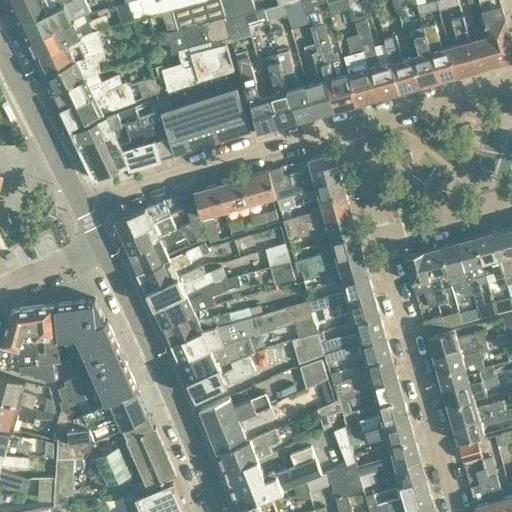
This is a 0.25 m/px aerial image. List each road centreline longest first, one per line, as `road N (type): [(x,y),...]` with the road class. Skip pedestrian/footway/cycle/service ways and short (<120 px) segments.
road 1 (residential): [(218,511),(101,241)]
road 2 (residential): [(82,208),(157,178),(351,127)]
road 3 (residential): [(382,240),(457,511)]
road 4 (residential): [(82,208),(0,51)]
road 5 (residential): [(351,127),(511,81)]
road 6 (residential): [(382,240),(511,201)]
